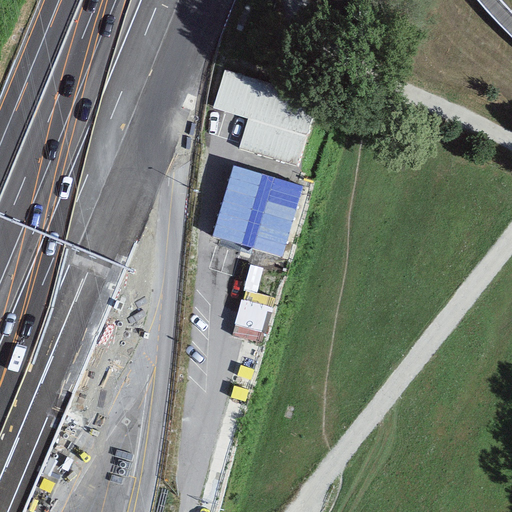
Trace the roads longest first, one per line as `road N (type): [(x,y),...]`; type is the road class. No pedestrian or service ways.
road 1 (motorway): [(15,375),(167,0)]
road 2 (unknown): [(156,396),(201,0)]
road 3 (motorway): [(86,0),(0,209)]
road 4 (unknown): [(371,102),(476,119),(511,112)]
road 5 (motorway): [(0,503),(15,375)]
